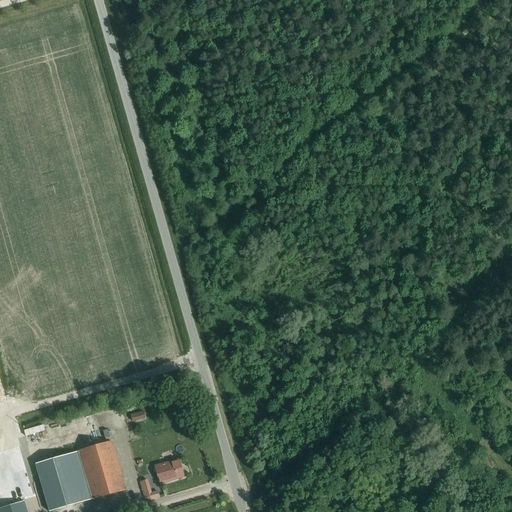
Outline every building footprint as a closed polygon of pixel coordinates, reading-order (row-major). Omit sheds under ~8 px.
[(46,4),(48,12),(58,10),(56,2),(46,4)] [(136,407),(138,413),(150,409),(149,404),(136,407)] [(137,414),(138,418),(152,414),(151,410),(137,414)] [(33,430),(37,438),(51,431),(47,423),(33,430)] [(77,431),(59,436),(61,445),(79,440),(77,431)] [(79,451),(79,453),(93,499),(125,490),(111,442),(79,451)] [(79,453),(36,466),(49,511),(93,499),(79,453)] [(160,484),(183,477),(178,459),(155,466),(160,484)] [(27,511),(24,501),(0,508),(0,511),(27,511)]
